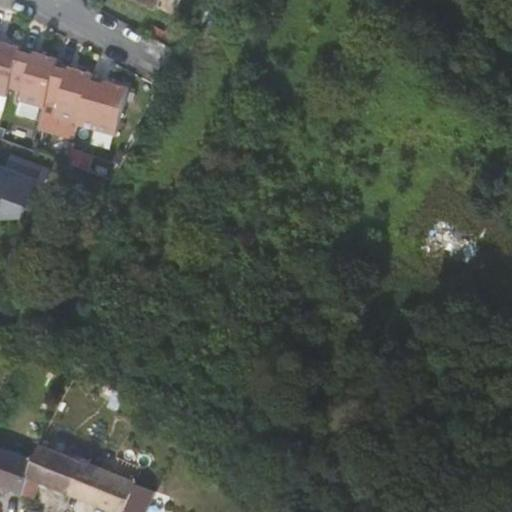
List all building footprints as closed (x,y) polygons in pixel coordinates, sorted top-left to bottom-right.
[(141,0),(160,10),(164,0),(141,0)] [(6,42),(0,40),(0,91),(12,96),(15,85),(27,48),(28,45),(7,39),(6,42)] [(42,54),(27,48),(15,85),(29,90),(26,100),(49,108),(52,99),(63,64),(65,57),(43,50),(42,54)] [(75,68),(63,64),(52,99),(64,103),(55,130),(78,137),(83,123),(97,76),(99,72),(76,65),(75,68)] [(112,81),(97,76),(83,123),(120,135),(136,87),(112,79),(112,81)] [(0,208),(14,213),(30,217),(42,183),(49,186),(54,172),(19,159),(15,171),(0,165),(0,208)] [(0,447),(0,485),(27,497),(33,480),(115,511),(114,511),(151,511),(159,493),(92,466),(43,445),(41,449),(37,461),(0,447)] [(305,463),(292,457),(278,483),(291,490),(305,463)]
